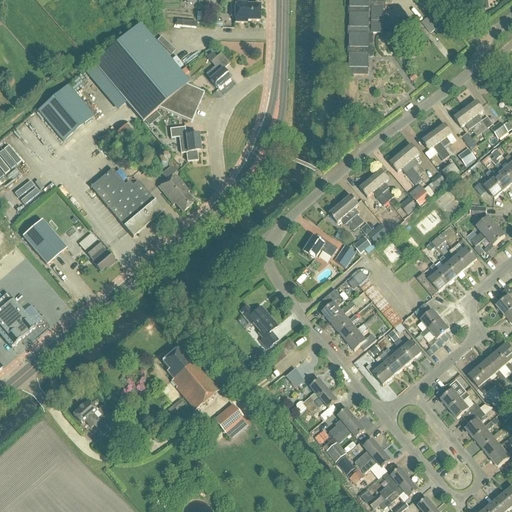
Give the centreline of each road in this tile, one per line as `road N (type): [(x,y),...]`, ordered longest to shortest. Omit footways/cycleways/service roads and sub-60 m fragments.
road 1 (residential): [(384,417),(298,316),(271,272),(267,245),(328,183),(466,76),(484,49)]
road 2 (tertiary): [(0,395),(227,202)]
road 3 (residential): [(411,393),(471,343),(468,301),(511,263)]
road 4 (residential): [(227,202),(214,147),(219,114),(281,68)]
road 5 (tertiary): [(231,198),(254,181),(270,151),(281,68)]
road 6 (residential): [(479,483),(457,505),(384,417)]
road 7 (tertiary): [(281,68),(260,141),(231,198)]
